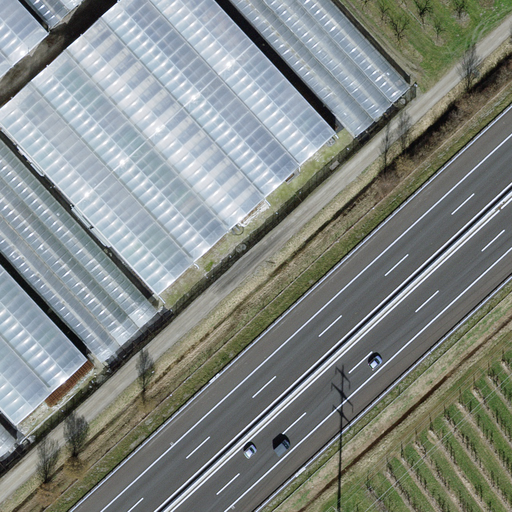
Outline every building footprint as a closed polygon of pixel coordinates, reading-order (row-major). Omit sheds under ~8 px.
[(0,0),(0,69),(49,24),(26,0),(0,0)] [(0,117),(156,288),(338,124),(225,0),(107,0),(0,97),(0,117)] [(41,0),(54,14),(71,0),(41,0)] [(238,0),(350,124),(388,91),(385,87),(401,73),(335,0),(238,0)] [(0,405),(13,420),(89,353),(0,252),(0,405)]
